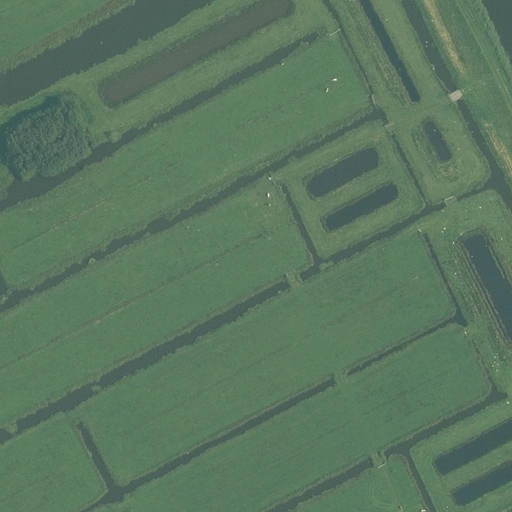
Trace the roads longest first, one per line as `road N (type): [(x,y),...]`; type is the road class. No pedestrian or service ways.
road 1 (track): [(400,511),(289,273),(266,212),(269,182),(449,97)]
road 2 (track): [(458,0),(511,110)]
